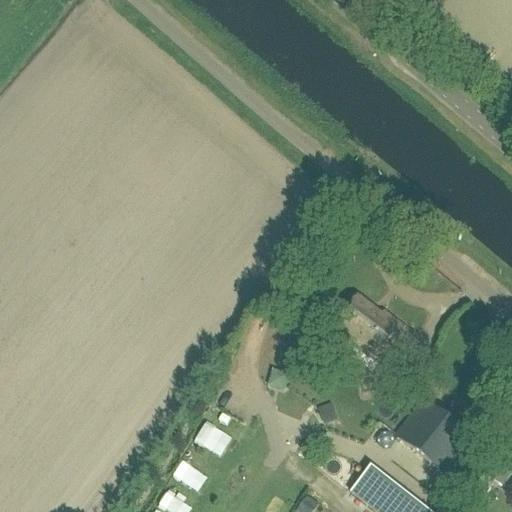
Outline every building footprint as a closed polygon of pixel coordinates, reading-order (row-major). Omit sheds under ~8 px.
[(381,320),(357,301),(335,330),(351,342),(348,345),(379,369),(406,334),(383,317),(381,320)] [(259,358),(259,371),(260,384),(265,395),(273,406),(277,414),(296,381),(259,358)] [(296,381),(277,414),(283,428),(286,436),(288,441),(320,395),(296,381)] [(320,395),(288,441),(291,449),(317,466),(351,414),(320,395)] [(476,446),(421,404),(393,440),(447,482),(476,446)] [(233,446),(207,430),(198,446),(223,462),(233,446)] [(492,466),(475,493),(485,499),(495,482),(504,487),(510,478),(501,472),(492,466)] [(338,492),(344,474),(331,470),(325,488),(338,492)] [(422,511),(371,472),(350,499),(367,511),(422,511)] [(318,490),(303,511),(340,511),(344,506),(318,490)]
